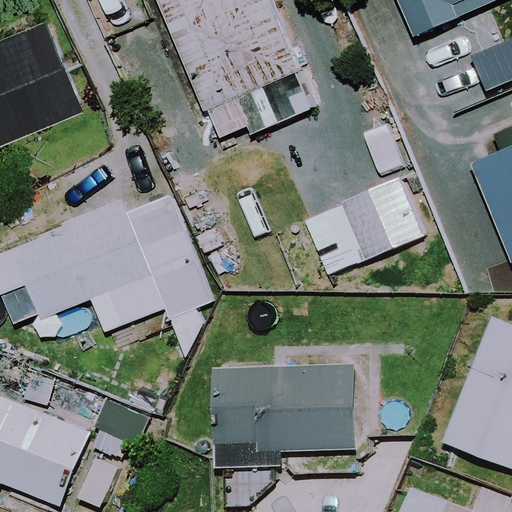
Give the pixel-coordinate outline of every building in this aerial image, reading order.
[(317,111),(272,0),(164,0),(224,148),(317,111)] [(504,0),(404,0),(421,37),(504,0)] [(0,146),(80,112),(42,25),(0,43),(0,146)] [(397,122),(358,135),(374,179),(412,165),(397,122)] [(511,152),(476,167),(495,213),(474,222),(493,267),(511,259),(511,152)] [(431,237),(409,182),(307,222),(329,278),(431,237)] [(217,301),(174,197),(129,215),(124,203),(0,254),(0,278),(21,330),(96,299),(111,334),(170,310),(174,319),(217,301)] [(511,324),(496,319),(450,444),(511,467),(511,324)] [(116,367),(77,350),(67,372),(107,389),(116,367)] [(223,511),(239,511),(247,511),(283,479),(283,451),(358,450),(357,368),(221,370),(223,511)] [(0,396),(0,491),(4,493),(7,483),(66,506),(95,434),(0,396)] [(474,511),(412,488),(402,511),(474,511)]
